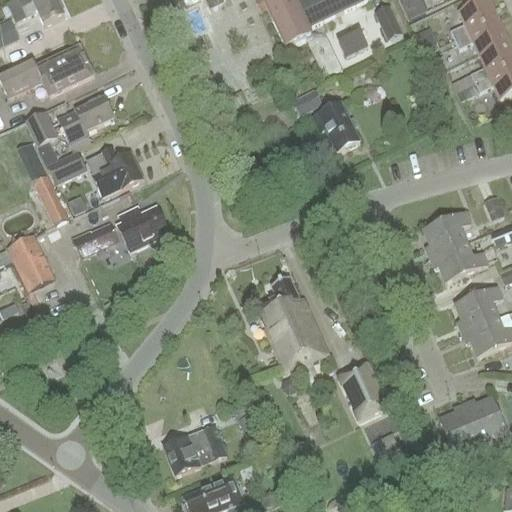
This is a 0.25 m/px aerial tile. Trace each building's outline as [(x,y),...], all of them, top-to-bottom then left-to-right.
[(18,0),(16,1),(16,2),(6,7),(11,17),(48,0),(18,0)] [(65,21),(55,0),(48,0),(11,17),(16,26),(26,22),(27,23),(38,18),(44,30),(65,21)] [(182,0),(187,10),(202,3),(200,0),(182,0)] [(224,6),(221,0),(213,0),(206,4),(211,13),(224,6)] [(371,0),(261,0),(286,52),(312,40),(308,32),(372,2),(371,0)] [(420,0),(400,0),(411,22),(428,15),(420,0)] [(465,28),(451,35),(455,44),(499,23),(488,2),(459,15),(465,28)] [(391,8),(377,15),(389,41),(403,34),(391,8)] [(455,44),(451,45),(455,54),(459,53),(459,54),(474,47),(480,59),(509,45),(499,23),(455,44)] [(0,27),(0,50),(17,43),(8,24),(0,27)] [(359,32),(338,42),(347,62),(369,52),(359,32)] [(422,56),(436,49),(429,33),(414,40),(422,56)] [(486,72),(471,79),(475,88),(511,70),(511,51),(509,45),(480,59),(486,72)] [(27,66),(7,76),(0,79),(0,82),(9,102),(46,85),(53,99),(94,80),(80,51),(30,74),(27,66)] [(511,70),(475,88),(480,97),(494,90),(500,103),(511,97),(511,70)] [(471,79),(452,88),(457,97),(464,94),(467,92),(475,88),(471,79)] [(464,94),(457,97),(461,106),(480,97),(475,88),(467,92),(464,94)] [(322,109),(314,94),(292,105),(300,121),(322,109)] [(87,136),(114,123),(104,102),(76,116),(59,124),(70,149),(89,140),(87,136)] [(360,147),(341,108),(314,121),(321,136),(326,134),(338,158),(360,147)] [(58,142),(45,116),(25,126),(26,126),(38,152),(51,146),(58,142)] [(35,147),(17,155),(24,168),(26,167),(54,228),(70,221),(56,191),(57,191),(47,171),(38,152),(26,126),(25,126),(28,133),(29,135),(33,142),(35,147)] [(28,133),(20,137),(25,146),(33,142),(29,135),(28,133)] [(38,152),(47,171),(60,165),(51,146),(38,152)] [(113,152),(100,158),(107,172),(92,180),(103,203),(121,194),(143,184),(131,157),(119,163),(113,152)] [(60,165),(47,171),(57,191),(87,177),(78,157),(72,159),(60,165)] [(509,226),(497,201),(485,207),(496,232),(509,226)] [(115,225),(118,230),(131,257),(169,238),(156,211),(137,221),(134,215),(115,225)] [(426,252),(431,263),(466,248),(460,233),(471,228),(466,217),(423,235),(430,251),(426,252)] [(98,250),(117,241),(112,230),(93,239),(91,234),(73,242),(83,263),(101,255),(98,250)] [(511,230),(491,239),(496,251),(511,244),(511,230)] [(12,268),(27,298),(56,285),(34,240),(6,254),(6,255),(10,264),(12,268)] [(472,262),(466,248),(431,263),(435,273),(439,271),(446,287),(488,269),(483,258),(472,262)] [(0,257),(0,273),(12,268),(10,264),(6,255),(0,257)] [(511,287),(511,272),(501,277),(506,289),(511,287)] [(286,378),(329,359),(303,302),(300,304),(290,282),(271,290),(276,301),(255,311),(286,378)] [(458,327),(462,337),(501,321),(495,306),(502,303),(497,291),(455,309),(462,325),(458,327)] [(0,325),(18,316),(14,308),(0,315),(0,325)] [(511,333),(507,335),(501,321),(462,337),(467,348),(471,346),(477,362),(511,347),(511,333)] [(359,425),(388,411),(368,367),(339,381),(359,425)] [(281,369),(251,379),(254,389),(284,379),(281,369)] [(475,405),(464,409),(479,445),(494,438),(498,449),(510,444),(492,402),(476,409),(475,405)] [(263,437),(247,407),(233,414),(248,445),(263,437)] [(479,445),(464,409),(454,413),(456,417),(440,424),(458,467),(469,462),(465,451),(479,445)] [(175,482),(203,470),(212,466),(213,467),(227,461),(215,430),(163,450),(164,450),(163,450),(175,482)] [(376,458),(384,454),(380,444),(371,448),(376,458)] [(184,503),(186,507),(184,511),(229,511),(242,507),(232,483),(202,495),(202,496),(184,503)] [(271,498),(253,506),(255,511),(275,511),(293,505),(287,490),(270,496),(271,498)] [(341,503),(338,502),(336,502),(333,503),(331,505),(329,507),(328,509),(328,511),(346,511),(347,511),(347,509),(345,506),(343,504),(341,503)]
